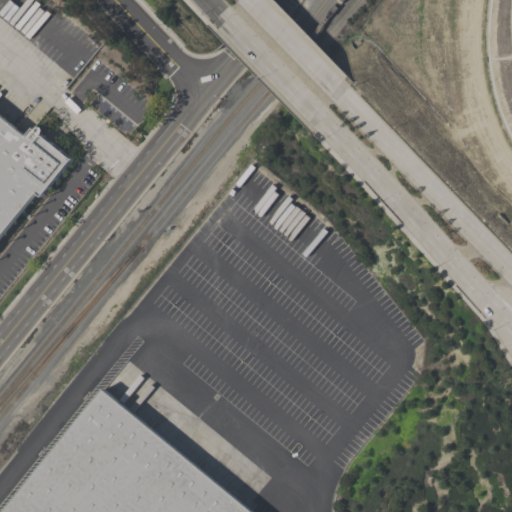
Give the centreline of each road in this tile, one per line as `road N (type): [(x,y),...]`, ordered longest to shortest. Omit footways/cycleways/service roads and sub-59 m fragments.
road 1 (tertiary): [(0,353),(288,0)]
road 2 (primary): [(323,126),(511,331)]
road 3 (track): [(479,0),(500,139),(511,151)]
road 4 (primary): [(219,14),(323,126)]
road 5 (primary): [(345,100),(250,0)]
road 6 (primary): [(208,100),(117,0)]
road 7 (primary): [(429,190),(345,100)]
